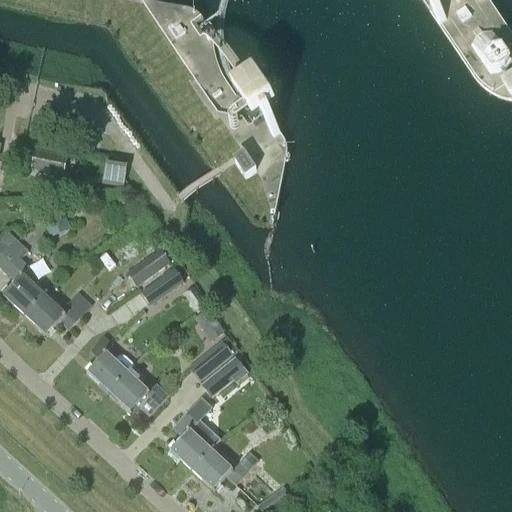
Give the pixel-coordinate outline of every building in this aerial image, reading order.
[(491,34),(482,34),(477,38),(472,47),(491,73),(499,72),(504,69),(509,61),(491,34)] [(511,74),(500,83),(508,96),(510,97),(511,98),(511,97),(511,74)] [(35,152),(31,171),(63,178),(67,158),(35,152)] [(256,172),(246,157),(235,165),(245,180),(256,172)] [(106,169),(104,182),(124,185),(126,173),(106,169)] [(62,211),(41,221),(51,241),(71,231),(62,211)] [(3,298),(25,319),(44,298),(23,278),(29,271),(20,262),(29,253),(16,241),(0,259),(0,269),(16,284),(3,298)] [(160,252),(125,277),(135,290),(170,266),(160,252)] [(173,271),(138,295),(148,309),(182,284),(173,271)] [(193,293),(183,299),(195,316),(205,310),(193,293)] [(66,318),(44,298),(25,319),(47,339),(60,326),(69,334),(93,308),(79,295),(68,307),(73,311),(66,318)] [(207,313),(194,322),(202,334),(215,326),(207,313)] [(109,396),(133,370),(134,368),(123,358),(117,358),(114,360),(113,362),(106,355),(113,348),(104,340),(90,354),(99,362),(86,375),(109,396)] [(200,385),(232,359),(221,346),(189,371),(200,385)] [(133,370),(109,396),(131,417),(136,411),(148,422),(168,400),(156,389),(149,396),(141,388),(142,386),(144,383),(144,379),(133,370)] [(223,371),(201,388),(212,401),(233,384),(223,371)] [(182,439),(170,453),(192,474),(211,453),(220,444),(198,424),(210,410),(201,402),(187,417),(174,431),(182,439)] [(250,455),(240,466),(233,473),(211,453),(192,474),(214,494),(227,481),(236,489),(259,464),(250,455)] [(258,511),(276,511),(291,502),(283,490),(257,509),(258,511)]
